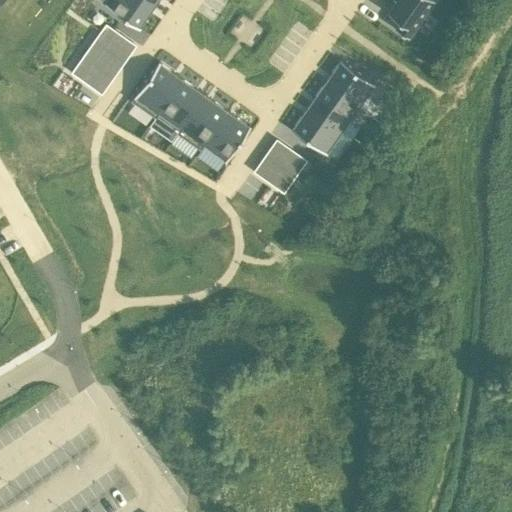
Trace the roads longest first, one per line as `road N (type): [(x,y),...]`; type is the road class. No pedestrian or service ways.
road 1 (track): [(511,8),(407,157),(394,218),(420,288),(426,373),(413,511)]
road 2 (residential): [(348,0),(269,111),(161,35)]
road 3 (residential): [(0,181),(66,305),(61,358)]
